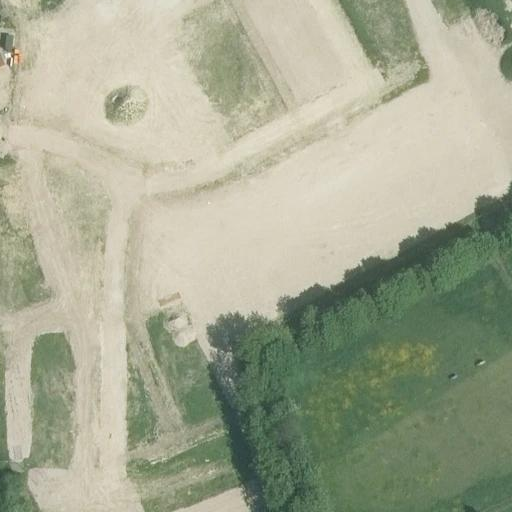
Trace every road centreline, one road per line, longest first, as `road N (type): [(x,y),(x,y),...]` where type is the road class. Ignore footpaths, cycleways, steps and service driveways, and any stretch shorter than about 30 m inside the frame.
road 1 (residential): [(319,0),(369,84),(188,178),(127,184)]
road 2 (residential): [(127,184),(116,243),(113,484)]
road 3 (residential): [(0,132),(67,147),(127,184)]
